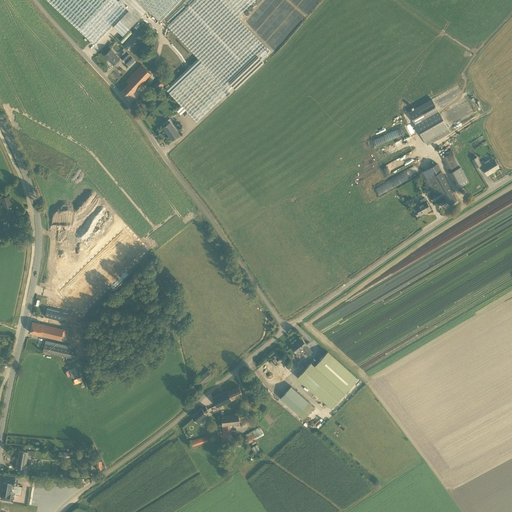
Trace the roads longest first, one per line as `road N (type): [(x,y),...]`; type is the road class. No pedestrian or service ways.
road 1 (unclassified): [(284,328),(128,106),(35,0)]
road 2 (tertiary): [(0,441),(39,239),(34,200),(0,120)]
road 3 (unclassified): [(57,511),(284,328)]
road 4 (unclassified): [(284,328),(511,177)]
